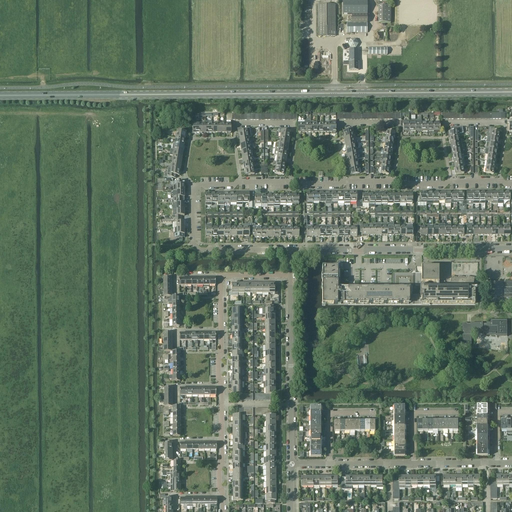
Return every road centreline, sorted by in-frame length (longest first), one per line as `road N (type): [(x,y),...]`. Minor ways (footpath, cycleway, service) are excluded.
road 1 (unclassified): [(0,88),(511,84)]
road 2 (primary): [(0,95),(511,92)]
road 3 (residential): [(291,248),(511,248)]
road 4 (residential): [(291,463),(290,275)]
road 5 (residential): [(498,180),(502,123),(444,122),(450,181)]
road 6 (residential): [(390,181),(398,122),(340,125),(348,181)]
road 7 (residential): [(289,181),(294,127),(234,124),(235,139)]
